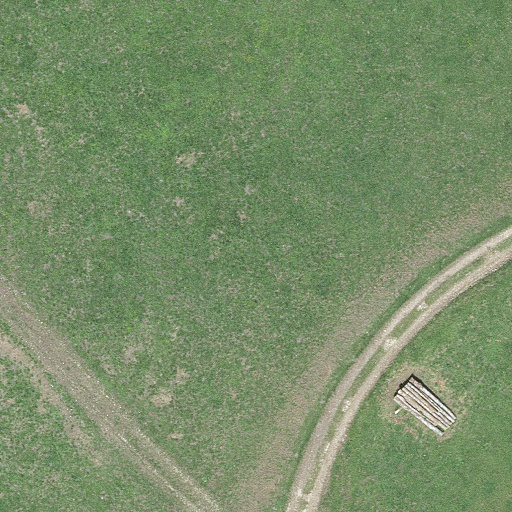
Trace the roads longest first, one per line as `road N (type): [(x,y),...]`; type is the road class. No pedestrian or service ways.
road 1 (track): [(511,243),(450,284),(388,342),(335,410),(298,511)]
road 2 (track): [(224,511),(57,366),(0,296)]
